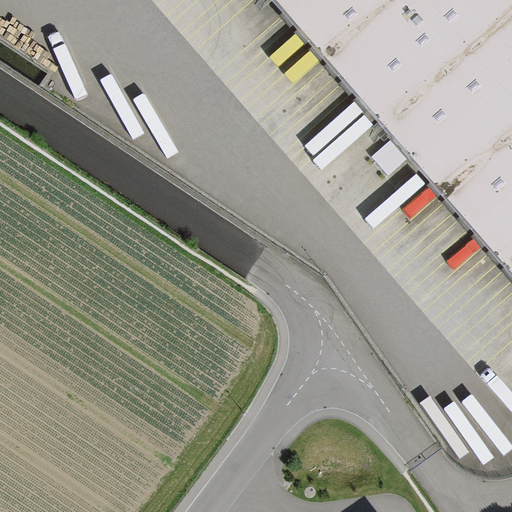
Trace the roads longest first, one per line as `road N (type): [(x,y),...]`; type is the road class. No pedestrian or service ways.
road 1 (residential): [(0,91),(306,293),(333,330)]
road 2 (residential): [(333,330),(466,511)]
road 3 (residential): [(333,330),(206,511)]
